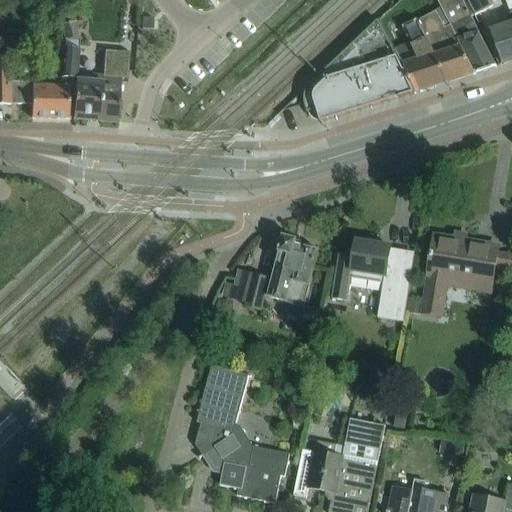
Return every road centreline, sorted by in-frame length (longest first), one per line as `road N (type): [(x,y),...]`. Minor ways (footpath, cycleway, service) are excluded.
road 1 (residential): [(151,511),(192,347),(186,331),(157,349),(15,511)]
road 2 (tertiary): [(134,167),(287,171),(511,100)]
road 3 (tertiary): [(134,167),(0,149)]
